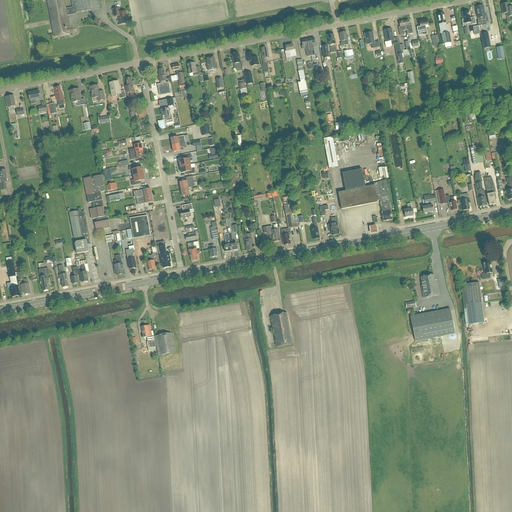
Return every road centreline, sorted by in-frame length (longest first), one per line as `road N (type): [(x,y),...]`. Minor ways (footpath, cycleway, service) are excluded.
road 1 (secondary): [(181,276),(511,212)]
road 2 (unclassified): [(140,61),(462,0)]
road 3 (residential): [(181,276),(140,61)]
road 4 (secondary): [(0,311),(181,276)]
road 5 (unclassified): [(0,89),(140,61)]
